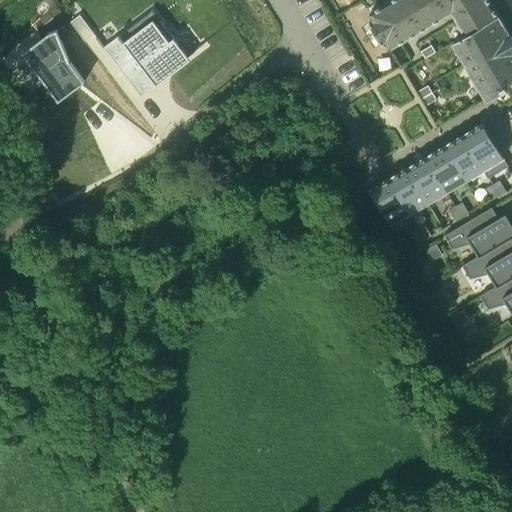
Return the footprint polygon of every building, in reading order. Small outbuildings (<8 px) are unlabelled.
[(486,99),(505,87),(503,84),(511,78),(511,37),(511,35),(510,35),(499,17),(500,16),(499,15),(498,15),(489,0),(381,0),(371,6),(366,9),(371,18),(365,21),(377,41),(384,36),(389,45),(409,34),(450,10),(463,33),(450,40),(459,55),(486,99)] [(80,15),(70,22),(85,41),(94,34),(80,15)] [(103,45),(140,94),(189,58),(160,19),(128,43),(120,32),(103,45)] [(59,100),(85,81),(69,59),(56,30),(49,33),(23,52),(25,54),(33,65),(34,64),(47,78),(59,100)] [(436,52),(431,45),(421,51),(425,58),(436,52)] [(422,99),(432,93),(428,86),(418,92),(422,99)] [(426,106),(437,100),(432,93),(422,99),(426,106)] [(506,156),(484,118),(464,130),(486,167),(506,156)] [(467,178),(486,167),(464,130),(445,141),(467,178)] [(467,178),(445,141),(427,151),(448,189),(467,178)] [(408,162),(430,200),(448,189),(427,151),(408,162)] [(389,173),(411,211),(430,200),(408,162),(389,173)] [(389,173),(369,185),(391,222),(411,211),(389,173)] [(495,184),(501,193),(508,189),(502,179),(495,184)] [(495,184),(489,187),(494,197),(501,193),(495,184)] [(470,210),(465,201),(458,205),(463,214),(470,210)] [(451,209),(456,218),(463,214),(458,205),(451,209)] [(511,235),(511,220),(506,211),(497,216),(491,206),(445,233),(452,245),(472,241),(479,253),(509,237),(511,235)] [(427,223),(420,227),(425,236),(432,232),(427,223)] [(413,231),(418,240),(425,236),(420,227),(413,231)] [(511,242),(509,237),(479,253),(462,263),(470,276),(489,271),(497,284),(511,275),(511,242)] [(436,244),(435,244),(425,250),(432,261),(443,255),(436,244)] [(511,275),(497,284),(480,294),(488,306),(507,302),(511,310),(511,275)] [(450,317),(457,328),(469,321),(462,310),(450,317)]
